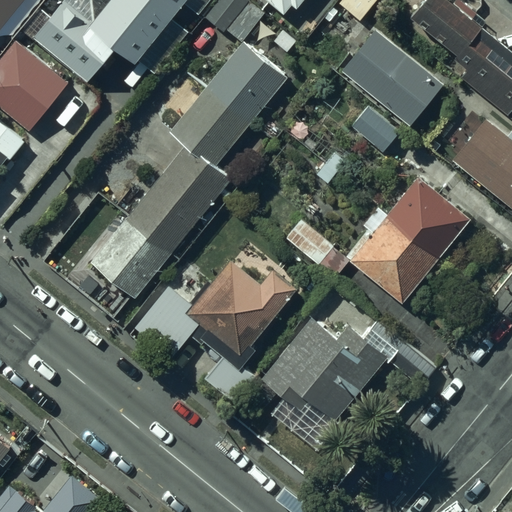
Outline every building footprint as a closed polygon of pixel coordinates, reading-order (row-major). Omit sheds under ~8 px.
[(0,0),(0,8),(2,10),(10,0),(0,0)] [(74,0),(62,0),(34,35),(88,78),(121,37),(74,0)] [(220,0),(185,0),(172,17),(194,34),(220,0)] [(245,0),(222,0),(210,16),(228,31),(231,28),(246,41),(266,17),(245,0)] [(279,0),(296,12),(304,0),(279,0)] [(339,0),(360,18),(375,0),(339,0)] [(511,54),(442,0),(422,0),(404,24),(511,108),(511,54)] [(0,51),(0,95),(33,122),(74,73),(18,28),(0,51)] [(440,90),(373,36),(340,76),(407,130),(440,90)] [(233,185),(219,174),(288,85),(243,49),(171,140),(188,153),(95,268),(138,302),(233,185)] [(0,172),(4,167),(0,163),(0,159),(11,147),(12,148),(28,129),(0,105),(0,172)] [(399,138),(364,112),(345,136),(379,163),(399,138)] [(511,146),(482,123),(450,164),(511,213),(511,146)] [(465,219),(415,181),(351,265),(401,303),(465,219)] [(304,216),(287,235),(318,263),(320,261),(336,275),(351,258),(336,245),(336,244),(304,216)] [(287,305),(299,289),(273,269),(261,285),(231,261),(195,306),(172,288),(140,329),(176,357),(202,324),(245,358),(287,305)] [(388,356),(423,384),(436,367),(401,337),(379,319),(373,328),(365,334),(350,323),(340,336),(313,316),(264,375),(331,427),(388,356)] [(0,465),(14,449),(0,438),(0,465)] [(49,511),(48,511),(19,489),(0,511),(105,511),(111,504),(77,478),(49,511)]
